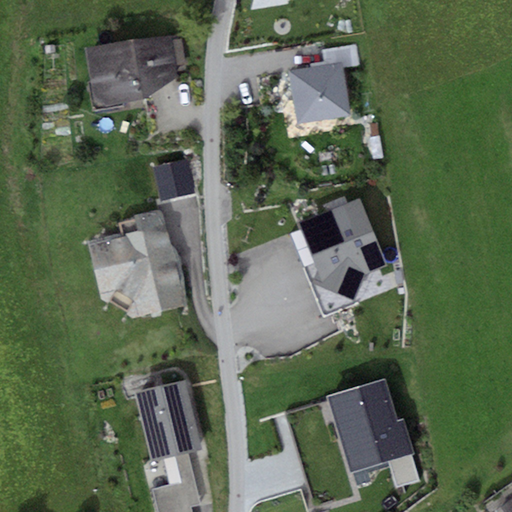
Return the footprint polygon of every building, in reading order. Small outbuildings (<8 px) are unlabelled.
[(170,36),(85,50),(94,108),(145,100),(177,77),(170,36)] [(342,63),(288,71),(296,123),(350,115),(342,63)] [(366,206),(293,235),(324,312),(397,282),(366,206)] [(138,231),(89,243),(102,295),(138,317),(188,305),(163,211),(136,217),(138,231)] [(385,379),(326,396),(348,472),(412,454),(402,419),(397,421),(385,379)] [(182,381),(134,394),(153,462),(163,460),(170,485),(152,490),(158,511),(189,511),(188,507),(200,503),(186,453),(201,449),(182,381)] [(511,511),(511,499),(501,507),(504,511),(511,511)]
